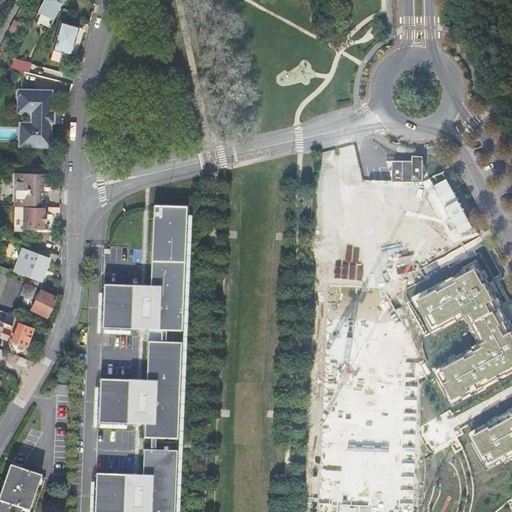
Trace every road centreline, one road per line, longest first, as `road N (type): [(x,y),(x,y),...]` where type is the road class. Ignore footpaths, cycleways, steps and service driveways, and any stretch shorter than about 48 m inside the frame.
road 1 (unclassified): [(384,113),(71,192)]
road 2 (unclassified): [(71,192),(75,110),(105,0)]
road 3 (unclassified): [(35,377),(71,300),(71,192)]
road 4 (secondary): [(436,128),(476,168),(511,240)]
